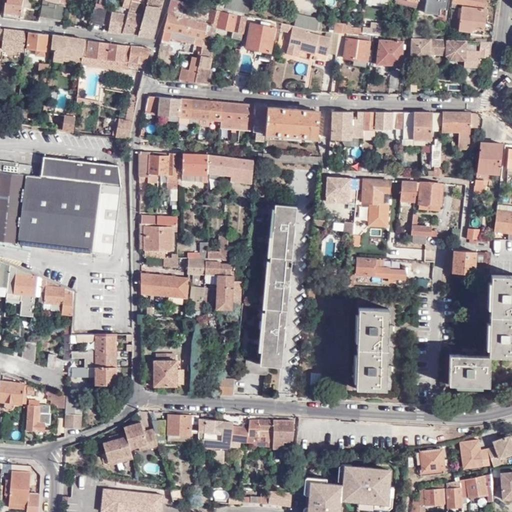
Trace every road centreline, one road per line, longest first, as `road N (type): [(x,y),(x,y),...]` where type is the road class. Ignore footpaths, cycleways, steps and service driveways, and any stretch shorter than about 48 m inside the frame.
road 1 (residential): [(511,407),(490,414),(134,399)]
road 2 (residential): [(142,88),(329,105),(491,107)]
road 3 (residential): [(134,399),(131,141),(142,88)]
road 4 (unknown): [(425,412),(443,255),(463,241),(511,246)]
road 5 (residential): [(0,21),(153,44)]
